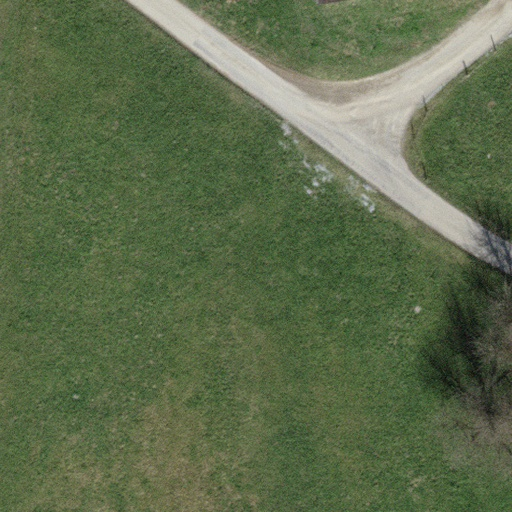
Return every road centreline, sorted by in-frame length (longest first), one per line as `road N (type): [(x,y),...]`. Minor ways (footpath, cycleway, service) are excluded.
road 1 (unclassified): [(183,0),(511,230)]
road 2 (unknown): [(378,136),(511,11)]
